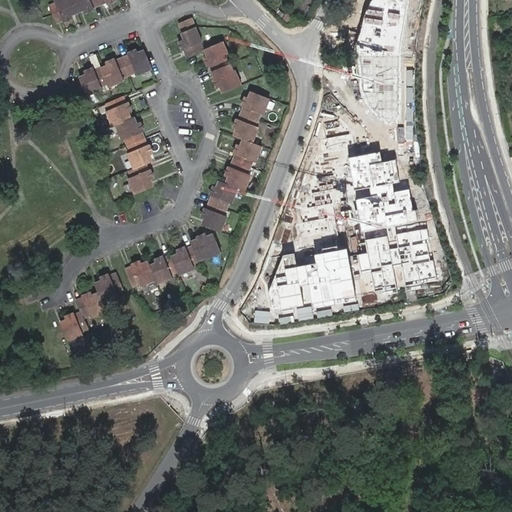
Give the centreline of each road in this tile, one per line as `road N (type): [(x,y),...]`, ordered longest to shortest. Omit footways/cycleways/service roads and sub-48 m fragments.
road 1 (secondary): [(459,7),(456,134),(497,285),(492,319)]
road 2 (residential): [(294,50),(306,75),(302,112),(212,337)]
road 3 (secondary): [(511,205),(485,116),(472,0)]
road 4 (residential): [(190,179),(180,209),(107,239),(65,282)]
road 5 (secondary): [(468,117),(511,280)]
road 6 (tertiary): [(374,340),(268,349),(225,340)]
road 7 (tertiary): [(239,379),(269,362),(374,340)]
road 8 (secondary): [(468,117),(511,237)]
road 9 (residential): [(171,85),(188,78),(209,129),(190,179)]
